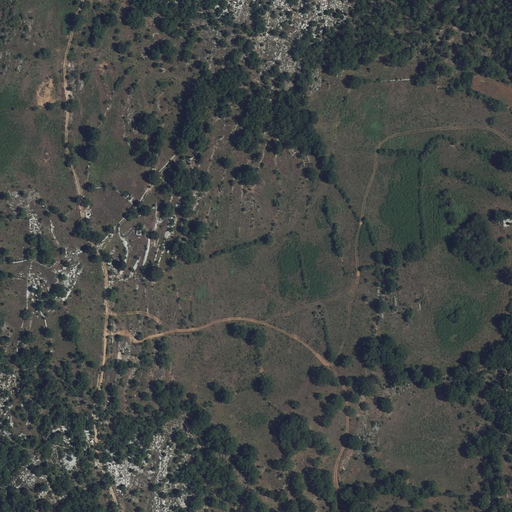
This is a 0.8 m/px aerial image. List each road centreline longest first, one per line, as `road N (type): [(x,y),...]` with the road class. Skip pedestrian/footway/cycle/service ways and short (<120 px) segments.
road 1 (track): [(342,511),(335,474),(349,431),(344,387),(330,364),(288,332),(232,318),(140,341),(106,333)]
road 2 (track): [(106,333),(106,273),(84,234),(65,142),(65,56),(82,0)]
road 3 (track): [(106,333),(97,450),(120,511)]
